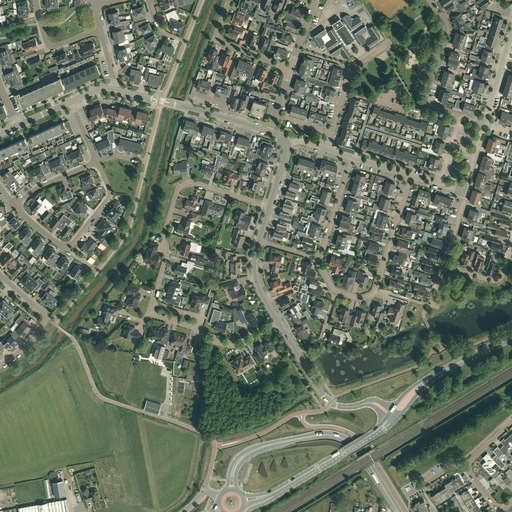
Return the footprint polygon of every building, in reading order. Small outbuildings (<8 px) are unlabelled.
[(18,2),(19,8),(28,7),(28,6),(29,5),(29,4),(29,3),(28,2),(28,1),(27,2),(27,1),(22,1),(21,0),(13,0),(14,3),(18,2)] [(46,6),(46,7),(47,8),(52,7),(52,10),(59,9),(57,0),(53,0),(46,1),(46,2),(45,2),(45,3),(45,4),(45,5),(45,6),(46,6)] [(169,5),(175,3),(174,0),(159,0),(162,9),(169,7),(169,5)] [(246,11),(249,4),(240,0),(237,7),(246,11)] [(270,0),(262,0),(261,4),(263,5),(262,9),(269,11),(272,3),(270,2),(270,0)] [(279,13),(283,2),(276,0),(272,10),(279,13)] [(358,3),(356,4),(354,0),(349,0),(350,2),(348,3),(351,10),(359,7),(358,3)] [(456,10),(459,8),(461,6),(457,0),(452,0),(444,6),(443,7),(447,12),(451,9),(453,12),(456,10)] [(486,5),(490,2),(489,0),(481,0),(478,2),(475,4),(482,16),(484,11),(483,10),(488,7),(486,5)] [(303,10),(293,6),(293,7),(291,6),(286,11),(283,10),(281,14),(292,18),(293,15),(300,17),(303,10)] [(29,12),(30,11),(30,10),(29,9),(29,8),(28,8),(28,7),(19,8),(16,9),(18,19),(24,18),(24,14),(29,13),(29,12)] [(134,13),(131,14),(134,22),(141,20),(140,15),(145,13),(144,12),(145,10),(144,7),(143,7),(134,9),(134,13)] [(110,19),(119,17),(118,11),(116,12),(116,10),(112,11),(113,12),(109,13),(109,15),(108,15),(109,18),(110,18),(110,19)] [(491,19),(491,21),(501,24),(503,19),(500,18),(501,15),(492,12),(491,15),(493,15),(491,19)] [(176,13),(167,17),(170,24),(169,27),(181,32),(184,24),(177,21),(178,18),(176,13)] [(246,22),(248,17),(238,13),(237,16),(234,14),(231,21),(237,24),(236,25),(240,27),(242,20),(246,22)] [(454,22),(466,17),(465,14),(461,15),(460,13),(452,16),(454,22)] [(349,15),(346,15),(341,18),(344,21),(342,22),(340,18),(332,23),(334,27),(328,31),(328,33),(326,32),(326,31),(323,26),(313,33),(312,37),(319,48),(324,45),(324,43),(326,44),(325,45),(329,50),(330,49),(331,50),(329,51),(333,56),(336,56),(338,54),(339,55),(341,55),(343,58),(346,58),(351,55),(347,50),(353,47),(350,42),(355,39),(359,45),(364,41),(364,40),(366,41),(366,42),(369,46),(379,40),(377,38),(378,37),(378,36),(380,35),(373,25),(368,28),(368,30),(367,29),(367,28),(364,23),(362,24),(362,23),(363,22),(360,17),(357,17),(354,19),(353,18),(351,18),(349,15)] [(294,31),(297,24),(290,21),(291,18),(285,16),(283,22),(287,23),(285,28),(294,31)] [(466,29),(466,30),(472,30),(472,27),(467,27),(466,23),(465,24),(464,22),(467,21),(468,19),(467,18),(466,17),(454,22),(456,27),(462,25),(464,29),(466,29)] [(142,21),(134,23),(138,31),(140,30),(143,33),(151,29),(148,23),(144,25),(142,21)] [(491,23),(490,27),(499,30),(501,24),(491,21),(490,23),(491,23)] [(126,29),(125,25),(122,25),(117,27),(118,30),(113,32),(114,37),(124,34),(123,29),(126,29)] [(241,34),(243,29),(235,26),(233,29),(229,27),(226,34),(236,38),(238,33),(241,34)] [(499,30),(490,27),(489,30),(484,29),(484,31),(487,32),(498,35),(499,30)] [(456,32),(454,39),(463,41),(465,35),(456,32)] [(487,34),(490,35),(489,38),(496,41),(498,35),(487,32),(487,34)] [(253,45),(257,35),(250,33),(246,42),(253,45)] [(290,44),(292,37),(282,33),(280,40),(290,44)] [(128,39),(126,40),(124,34),(114,37),(115,42),(121,41),(122,45),(129,43),(128,39)] [(145,44),(150,51),(152,54),(157,48),(154,43),(158,40),(154,34),(147,39),(147,43),(145,44)] [(265,49),(268,39),(262,37),(258,47),(265,49)] [(494,46),(496,41),(489,38),(484,37),(483,42),(478,41),(477,44),(480,45),(484,47),(485,47),(486,43),(494,46)] [(21,57),(24,55),(29,53),(28,51),(38,47),(35,39),(34,40),(33,39),(30,40),(30,41),(23,44),(26,51),(23,52),(22,50),(19,52),(21,57)] [(464,52),(466,46),(462,45),(463,41),(454,39),(452,45),(461,48),(460,50),(464,52)] [(86,46),(85,45),(82,46),(83,50),(80,51),(83,58),(90,55),(89,52),(95,50),(94,47),(95,46),(94,43),(93,43),(92,43),(86,46)] [(172,45),(169,44),(168,45),(163,43),(161,50),(165,51),(162,60),(166,61),(169,53),(171,54),(174,48),(171,46),(172,45)] [(0,51),(0,58),(8,55),(12,54),(11,50),(10,51),(7,44),(1,46),(3,50),(0,51)] [(127,53),(126,48),(130,47),(129,44),(120,46),(120,49),(116,50),(117,56),(127,53)] [(483,51),(482,54),(491,57),(493,52),(484,49),(484,47),(480,45),(477,44),(476,47),(481,49),(481,50),(483,51)] [(284,57),(287,50),(278,47),(276,54),(284,57)] [(208,54),(207,58),(208,59),(209,60),(209,61),(209,62),(211,63),(210,64),(211,65),(209,69),(207,68),(207,69),(213,71),(219,56),(216,55),(217,51),(210,48),(209,51),(208,51),(207,51),(207,52),(207,53),(207,54),(208,54)] [(457,60),(459,56),(462,57),(463,51),(457,49),(456,53),(450,51),(448,57),(449,58),(449,57),(457,60)] [(226,66),(230,56),(229,55),(229,54),(229,53),(226,52),(225,53),(224,53),(223,53),(219,63),(226,66)] [(73,55),(67,57),(65,53),(56,56),(56,57),(55,58),(56,61),(57,60),(58,63),(68,59),(69,61),(74,59),(73,55)] [(118,61),(120,60),(120,62),(121,62),(123,61),(124,62),(125,62),(127,64),(133,59),(131,57),(129,58),(127,53),(117,56),(118,61)] [(32,54),(25,56),(26,60),(29,59),(31,67),(42,63),(39,55),(34,57),(33,56),(32,54)] [(471,59),(474,60),(479,62),(480,59),(489,62),(491,57),(482,54),(481,57),(478,56),(477,57),(472,55),(471,59)] [(8,55),(0,58),(2,64),(7,62),(8,65),(14,63),(13,60),(10,61),(8,55)] [(303,57),(302,62),(311,65),(312,60),(318,61),(319,58),(311,56),(310,59),(303,57)] [(457,70),(458,71),(460,65),(457,64),(458,60),(457,60),(449,57),(449,58),(447,64),(449,64),(448,68),(451,68),(452,69),(457,70)] [(236,68),(239,70),(239,73),(238,74),(240,74),(245,62),(239,59),(238,62),(233,60),(228,75),(233,77),(236,68)] [(240,74),(243,75),(243,74),(245,72),(249,74),(247,78),(251,79),(254,69),(250,68),(252,64),(251,64),(251,63),(247,61),(246,62),(245,62),(240,74)] [(302,62),(300,68),(309,70),(310,67),(311,67),(312,65),(311,65),(302,62)] [(90,67),(94,76),(100,73),(96,64),(90,67)] [(8,78),(8,79),(20,74),(17,68),(16,69),(15,66),(9,68),(11,71),(6,73),(6,75),(5,75),(6,79),(8,78)] [(134,80),(134,79),(137,67),(132,66),(129,77),(130,78),(130,79),(134,80)] [(137,67),(134,79),(140,80),(141,74),(145,75),(147,67),(143,66),(143,68),(137,67)] [(341,74),(342,69),(334,66),(332,72),(341,74)] [(85,69),(89,78),(94,76),(90,67),(85,69)] [(147,82),(153,83),(156,70),(147,67),(145,75),(144,77),(148,78),(147,82)] [(263,80),(267,70),(260,67),(256,77),(263,80)] [(307,76),(309,70),(300,68),(299,67),(297,73),(307,76)] [(442,75),(443,75),(442,76),(451,79),(453,73),(456,74),(457,70),(452,69),(451,68),(450,72),(444,70),(443,70),(442,74),(442,75)] [(472,72),(471,76),(475,77),(478,78),(479,75),(486,78),(487,72),(479,70),(474,68),(472,72)] [(79,72),(83,80),(89,78),(85,69),(79,72)] [(164,73),(156,71),(157,70),(156,70),(153,83),(158,85),(160,79),(163,80),(164,73)] [(196,89),(202,90),(205,81),(202,80),(203,77),(201,76),(202,72),(199,71),(196,79),(199,80),(196,89)] [(339,80),(341,74),(332,72),(330,71),(328,76),(339,80)] [(79,72),(74,74),(78,83),(83,80),(79,72)] [(275,85),(279,75),(272,72),(268,82),(275,85)] [(22,80),(20,74),(8,79),(8,80),(7,80),(9,84),(10,83),(11,85),(16,82),(18,87),(23,85),(21,80),(22,80)] [(74,74),(68,76),(72,85),(78,83),(74,74)] [(15,94),(17,99),(19,99),(22,107),(65,88),(59,75),(19,92),(15,94)] [(469,84),(470,84),(483,88),(484,82),(476,80),(475,80),(474,80),(475,77),(471,76),(470,75),(469,78),(471,79),(469,84)] [(72,85),(68,76),(63,79),(66,88),(72,85)] [(339,80),(328,76),(326,82),(321,80),(320,83),(327,85),(328,82),(337,85),(339,80)] [(440,82),(443,83),(442,87),(446,88),(452,90),(454,84),(453,84),(454,80),(451,79),(442,76),(442,77),(441,77),(440,78),(439,81),(440,82),(441,82),(440,82)] [(13,89),(14,92),(39,80),(38,78),(13,89)] [(309,83),(315,84),(315,81),(308,79),(308,82),(306,82),(306,81),(297,78),(295,83),(304,86),(305,84),(308,85),(309,83)] [(205,81),(202,90),(208,92),(210,85),(212,79),(211,79),(209,79),(208,81),(205,81)] [(214,94),(220,96),(223,87),(220,86),(221,82),(216,81),(215,83),(218,84),(214,94)] [(311,97),(312,94),(305,92),(306,90),(303,89),(304,86),(295,83),(294,83),(292,88),(303,92),(303,91),(304,92),(303,94),(311,97)] [(481,93),(483,88),(470,84),(468,88),(466,87),(465,91),(471,92),(471,90),(472,90),(481,93)] [(230,92),(232,86),(229,85),(228,87),(226,87),(226,88),(223,87),(220,96),(225,98),(227,91),(230,92)] [(320,92),(325,93),(334,96),(336,90),(323,86),(323,89),(321,88),(320,92)] [(452,90),(446,88),(445,90),(440,89),(439,94),(448,97),(451,98),(452,93),(457,95),(458,92),(452,90)] [(230,105),(236,107),(239,98),(236,97),(238,92),(232,90),(230,96),(233,97),(230,105)] [(332,101),(334,96),(325,93),(323,98),(332,101)] [(472,114),(475,105),(474,105),(475,101),(474,100),(475,98),(478,98),(479,95),(473,93),(471,99),(467,112),(472,114)] [(247,103),(250,96),(244,94),(242,99),(239,98),(236,107),(242,109),(244,102),(247,103)] [(453,107),(454,104),(447,102),(448,97),(439,94),(437,99),(442,101),(441,104),(453,107)] [(349,103),(350,104),(351,103),(358,106),(360,100),(351,98),(349,103)] [(462,111),(467,112),(471,99),(466,98),(465,102),(464,102),(462,111)] [(250,112),(263,116),(266,104),(261,103),(262,101),(259,100),(258,102),(253,100),(250,112)] [(289,113),(295,115),(297,107),(294,106),(295,102),(290,101),(288,107),(291,108),(289,113)] [(295,115),(300,117),(302,108),(304,102),(302,101),(300,108),(297,107),(295,115)] [(350,104),(349,109),(358,112),(359,109),(357,109),(358,106),(351,103),(350,104)] [(96,107),(95,107),(100,118),(105,115),(106,117),(108,116),(109,117),(111,110),(112,108),(107,107),(103,109),(101,104),(96,106),(96,107)] [(305,109),(302,108),(300,117),(305,118),(309,106),(307,105),(305,109)] [(111,110),(109,117),(117,119),(118,117),(123,118),(126,107),(120,106),(119,110),(112,108),(111,110)] [(371,115),(376,117),(379,110),(380,108),(374,106),(371,115)] [(94,120),(100,118),(95,107),(90,110),(92,115),(89,116),(92,123),(95,122),(94,120)] [(128,122),(131,122),(133,114),(131,113),(132,109),(126,107),(123,118),(129,120),(128,122)] [(308,119),(313,121),(315,112),(317,108),(315,107),(313,112),(310,111),(308,119)] [(505,122),(508,113),(504,112),(505,109),(499,107),(497,113),(501,115),(499,120),(505,122)] [(135,121),(141,123),(143,112),(138,110),(136,115),(133,114),(131,122),(135,123),(135,121)] [(313,121),(318,122),(322,111),(319,110),(318,113),(315,112),(313,121)] [(389,113),(384,111),(381,120),(384,121),(384,119),(387,120),(389,113)] [(149,113),(143,112),(141,123),(146,124),(146,126),(149,127),(151,120),(148,119),(149,113)] [(353,122),(355,117),(347,114),(346,113),(344,119),(353,122)] [(392,122),(398,124),(400,115),(395,113),(394,115),(395,115),(392,122)] [(398,124),(403,125),(405,118),(406,118),(406,116),(400,115),(398,124)] [(411,120),(406,118),(405,118),(403,125),(402,127),(405,128),(405,126),(408,127),(411,120)] [(183,129),(188,131),(191,121),(186,120),(183,129)] [(439,120),(437,124),(436,128),(448,131),(449,126),(447,125),(448,122),(439,120)] [(199,127),(196,126),(197,123),(191,121),(188,131),(188,132),(193,134),(197,135),(198,130),(199,127)] [(342,127),(343,127),(351,129),(352,124),(343,121),(342,127)] [(416,129),(419,130),(421,123),(416,121),(413,130),(415,131),(416,129)] [(424,132),(427,123),(421,121),(421,123),(419,130),(424,132)] [(63,122),(58,124),(62,131),(67,129),(66,126),(65,126),(63,122)] [(57,134),(62,131),(58,124),(53,126),(57,134)] [(206,135),(209,127),(204,125),(202,131),(198,130),(197,135),(196,136),(203,138),(204,135),(206,135)] [(52,136),(57,134),(53,126),(48,128),(52,136)] [(208,140),(211,140),(208,149),(211,150),(213,146),(214,143),(215,140),(211,139),(215,129),(209,127),(206,135),(209,136),(208,140)] [(343,127),(342,132),(351,135),(351,133),(350,132),(351,129),(343,127)] [(48,128),(43,130),(47,138),(52,136),(48,128)] [(433,136),(436,136),(439,138),(440,135),(446,137),(448,131),(436,128),(433,136)] [(43,130),(39,133),(42,140),(47,138),(43,130)] [(221,140),(224,141),(226,132),(221,131),(218,141),(215,140),(214,143),(213,146),(216,147),(217,143),(220,143),(221,140)] [(232,145),(229,144),(232,134),(226,132),(224,141),(227,142),(226,146),(228,147),(227,150),(230,151),(232,145)] [(39,133),(34,135),(37,142),(42,140),(39,133)] [(118,147),(124,148),(126,137),(121,136),(121,135),(113,133),(114,137),(120,139),(118,147)] [(433,139),(431,144),(443,148),(444,142),(435,139),(436,136),(433,136),(426,134),(425,136),(433,139)] [(32,145),(37,142),(34,135),(28,137),(32,145)] [(110,135),(102,139),(106,150),(112,147),(110,142),(113,141),(110,135)] [(236,145),(241,147),(244,138),(238,136),(236,145)] [(346,145),(347,140),(340,138),(340,137),(338,137),(337,142),(346,145)] [(489,138),(487,144),(496,147),(497,147),(495,146),(496,143),(500,145),(501,139),(493,137),(493,139),(489,138)] [(246,150),(247,149),(249,140),(244,138),(241,147),(244,148),(243,153),(245,154),(245,156),(248,157),(250,151),(246,150)] [(23,148),(24,152),(29,149),(28,146),(25,139),(20,141),(23,148)] [(106,150),(102,139),(93,142),(96,148),(99,147),(101,152),(102,152),(102,153),(105,151),(106,150)] [(367,150),(367,149),(367,148),(369,141),(364,139),(361,148),(367,150)] [(263,147),(262,150),(271,153),(273,147),(269,146),(270,143),(262,140),(261,143),(261,142),(260,145),(263,147)] [(372,142),(369,141),(367,148),(367,149),(372,150),(375,141),(372,140),(372,142)] [(18,151),(23,148),(20,141),(15,143),(18,151)] [(142,142),(136,141),(134,151),(139,152),(140,148),(143,149),(145,141),(142,141),(142,142)] [(10,145),(13,153),(18,151),(15,143),(10,145)] [(382,145),(379,144),(377,152),(382,153),(383,153),(385,146),(385,144),(383,144),(382,145)] [(441,153),(443,148),(431,144),(430,148),(428,147),(428,149),(422,147),(421,150),(427,152),(435,154),(435,152),(434,151),(441,153)] [(492,155),(501,158),(502,158),(503,155),(497,153),(499,148),(496,147),(487,144),(485,150),(493,152),(492,155)] [(10,154),(13,153),(10,145),(5,147),(8,155),(9,158),(12,157),(10,154)] [(73,150),(74,152),(78,160),(79,160),(79,161),(83,159),(83,158),(84,158),(82,153),(84,151),(81,145),(78,146),(79,147),(73,150)] [(390,148),(385,146),(383,153),(382,153),(382,155),(387,157),(390,148)] [(5,147),(0,149),(3,157),(8,155),(5,147)] [(259,157),(259,155),(260,155),(269,158),(271,153),(262,150),(258,148),(257,151),(256,153),(254,153),(253,156),(259,157)] [(395,149),(390,148),(387,157),(393,158),(393,157),(395,149)] [(404,160),(407,151),(404,150),(403,152),(401,151),(398,158),(404,160)] [(77,161),(78,160),(74,152),(71,153),(70,151),(64,153),(67,159),(70,158),(72,163),(73,162),(73,163),(77,162),(77,161)] [(430,158),(429,162),(438,164),(439,159),(434,157),(435,154),(427,152),(426,154),(428,155),(427,157),(430,158)] [(58,156),(54,158),(53,158),(58,169),(59,168),(60,170),(63,168),(63,167),(64,166),(62,161),(65,160),(62,154),(58,156)] [(417,156),(411,154),(409,162),(409,161),(408,163),(414,165),(417,156)] [(501,158),(492,155),(491,158),(483,155),(482,161),(490,164),(491,164),(493,165),(494,161),(494,160),(494,159),(500,161),(501,158)] [(259,157),(253,156),(252,159),(253,159),(253,161),(258,163),(257,166),(266,169),(268,163),(259,160),(258,160),(259,157)] [(57,169),(58,169),(53,158),(54,158),(53,157),(44,161),(48,170),(51,169),(52,171),(53,171),(54,172),(58,170),(57,169)] [(304,168),(307,169),(310,161),(304,159),(301,171),(303,171),(304,168)] [(211,175),(214,166),(208,165),(209,162),(203,160),(202,162),(203,163),(204,163),(201,172),(211,175)] [(323,160),(321,161),(319,170),(322,171),(321,174),(323,175),(327,161),(323,160)] [(180,172),(187,171),(186,161),(182,161),(182,164),(173,165),(175,175),(180,175),(180,172)] [(315,172),(316,170),(317,166),(314,165),(315,162),(310,161),(307,169),(306,172),(311,173),(312,171),(315,172)] [(326,172),(329,173),(332,163),(327,161),(323,175),(325,175),(326,172)] [(489,167),(490,164),(482,161),(480,167),(486,169),(485,171),(492,174),(494,174),(495,170),(494,168),(489,167)] [(436,170),(438,164),(429,162),(428,164),(425,163),(424,166),(421,165),(420,168),(429,171),(430,168),(436,170)] [(34,167),(35,169),(39,177),(40,177),(40,178),(44,176),(43,175),(44,175),(42,170),(45,169),(43,163),(34,167)] [(332,163),(329,173),(328,176),(330,177),(331,173),(334,175),(335,174),(336,175),(337,171),(336,170),(337,166),(337,164),(332,163)] [(264,174),(266,169),(257,166),(255,171),(264,174)] [(35,169),(31,170),(31,168),(25,170),(27,176),(30,175),(33,180),(34,179),(34,180),(38,179),(37,178),(39,177),(35,169)] [(6,180),(12,175),(9,170),(6,172),(2,175),(6,180)] [(239,175),(233,174),(234,173),(225,170),(222,181),(230,184),(232,180),(237,181),(239,175)] [(484,174),(478,172),(476,178),(486,181),(487,182),(488,180),(489,179),(490,179),(492,174),(485,171),(484,174)] [(23,173),(20,175),(16,179),(9,184),(13,188),(16,185),(17,186),(19,184),(21,186),(24,183),(21,179),(25,176),(23,173)] [(357,173),(355,178),(367,181),(368,179),(364,179),(365,175),(357,173)] [(251,177),(249,183),(261,186),(262,181),(256,179),(257,176),(250,174),(249,177),(251,177)] [(6,180),(9,184),(16,179),(12,175),(6,180)] [(81,187),(83,190),(90,187),(88,184),(94,182),(93,181),(94,181),(93,177),(92,177),(90,175),(88,176),(87,175),(84,176),(84,177),(82,178),(84,183),(81,184),(83,186),(81,187)] [(385,184),(385,186),(393,188),(395,183),(388,181),(389,179),(385,178),(384,181),(386,182),(385,184)] [(481,186),(481,189),(486,191),(487,188),(486,187),(487,185),(485,184),(486,181),(476,178),(474,184),(481,186)] [(288,188),(294,189),(298,191),(299,188),(302,188),(303,183),(297,181),(297,184),(290,182),(288,188)] [(354,182),(352,187),(364,191),(365,189),(362,188),(362,185),(354,182)] [(259,192),(261,186),(249,183),(248,188),(259,192)] [(391,194),(393,188),(385,186),(380,184),(378,192),(385,194),(386,192),(391,194)] [(318,193),(321,194),(330,197),(332,191),(326,189),(327,187),(321,185),(318,193)] [(67,199),(73,197),(71,191),(68,193),(65,186),(58,189),(63,200),(67,198),(67,199)] [(91,190),(90,187),(83,190),(84,193),(85,193),(87,195),(89,195),(91,199),(93,198),(94,199),(97,197),(97,196),(99,195),(98,193),(99,192),(98,188),(97,189),(96,188),(91,190)] [(506,192),(505,192),(505,193),(504,192),(497,190),(495,193),(498,194),(505,197),(506,194),(511,195),(511,189),(508,188),(507,192),(506,192)] [(302,192),(298,191),(294,189),(293,192),(286,190),(285,196),(294,199),(295,196),(300,198),(302,192)] [(419,198),(422,199),(425,190),(419,189),(417,195),(415,194),(412,204),(417,206),(419,198)] [(473,190),(471,195),(479,198),(480,195),(484,196),(484,193),(486,194),(486,191),(481,189),(480,192),(473,190)] [(430,192),(425,190),(422,199),(425,200),(424,204),(426,205),(430,192)] [(384,197),(385,194),(378,192),(377,195),(378,195),(376,200),(380,201),(388,204),(390,199),(384,197)] [(328,203),(330,197),(321,194),(320,200),(328,203)] [(429,204),(437,206),(438,204),(441,195),(435,194),(434,199),(431,198),(429,204)] [(511,201),(505,199),(505,197),(498,194),(497,199),(502,200),(502,201),(503,202),(504,203),(503,205),(511,208),(511,207),(511,201)] [(440,204),(443,205),(446,197),(441,195),(438,204),(437,206),(436,208),(439,209),(440,204)] [(478,203),(479,198),(471,195),(469,201),(475,203),(474,206),(480,207),(481,205),(478,203)] [(185,206),(186,207),(185,209),(189,211),(190,208),(195,210),(197,203),(196,203),(198,198),(192,196),(190,201),(187,200),(185,206)] [(349,198),(347,204),(359,207),(361,199),(359,198),(355,197),(354,200),(349,198)] [(442,208),(447,209),(446,213),(449,214),(453,202),(450,201),(451,199),(446,197),(443,205),(442,208)] [(37,210),(39,212),(49,201),(45,198),(40,203),(37,200),(34,203),(33,202),(31,205),(32,205),(30,207),(35,212),(37,210)] [(86,211),(82,207),(84,205),(79,200),(76,203),(77,204),(72,209),(77,213),(76,214),(79,216),(79,215),(82,217),(83,215),(84,216),(87,212),(86,211)] [(210,211),(221,215),(224,207),(213,204),(213,203),(206,200),(201,216),(208,218),(210,211)] [(49,201),(39,212),(42,214),(40,217),(45,221),(52,214),(48,210),(53,205),(49,201)] [(373,208),(376,209),(379,209),(379,207),(387,209),(388,204),(380,201),(379,205),(374,203),(373,208)] [(282,208),(287,210),(291,211),(292,208),(295,209),(297,203),(291,202),(290,204),(284,202),(282,208)] [(317,209),(316,212),(324,214),(326,208),(321,207),(322,204),(318,203),(315,202),(313,207),(317,209)] [(359,207),(347,204),(345,209),(351,211),(350,214),(356,216),(359,207)] [(511,208),(503,205),(502,208),(501,207),(500,208),(500,209),(497,208),(496,213),(500,214),(501,211),(510,214),(511,208)] [(114,206),(111,209),(107,214),(112,218),(110,221),(115,225),(118,223),(114,220),(119,214),(120,215),(122,211),(119,208),(118,209),(114,206)] [(378,219),(386,221),(388,215),(382,214),(383,211),(379,209),(376,209),(375,214),(374,217),(378,219)] [(470,209),(468,214),(477,217),(479,211),(470,209)] [(247,230),(249,224),(251,217),(244,215),(245,213),(237,210),(234,220),(241,223),(240,226),(239,225),(238,228),(247,230)] [(294,212),(291,211),(287,210),(286,213),(280,211),(278,217),(291,220),(292,215),(293,215),(294,212)] [(407,211),(406,216),(418,220),(419,217),(418,215),(417,215),(417,214),(416,214),(407,211)] [(189,218),(196,221),(198,215),(191,212),(189,218)] [(323,220),(324,214),(316,212),(315,215),(312,214),(310,219),(316,221),(317,218),(323,220)] [(56,227),(59,229),(68,217),(64,214),(59,220),(55,217),(49,225),(55,229),(56,227)] [(476,222),(477,217),(468,214),(467,219),(476,222)] [(508,216),(499,214),(498,217),(493,215),(492,217),(499,220),(498,224),(508,227),(510,220),(507,219),(508,216)] [(342,215),(342,216),(341,216),(340,216),(339,221),(349,224),(350,221),(354,222),(355,219),(342,215)] [(14,216),(8,222),(12,226),(10,228),(13,230),(15,228),(15,229),(21,223),(14,216)] [(438,226),(447,229),(448,223),(446,222),(447,219),(437,216),(435,222),(439,223),(438,226)] [(72,221),(68,217),(59,229),(62,231),(60,233),(66,237),(67,235),(68,236),(70,233),(69,232),(72,229),(68,226),(72,221)] [(189,227),(191,221),(184,219),(182,225),(179,224),(178,228),(177,228),(177,229),(177,232),(182,233),(187,234),(189,227)] [(371,222),(370,226),(377,228),(378,225),(384,227),(386,221),(378,219),(376,223),(371,222)] [(111,226),(103,220),(97,227),(101,231),(100,232),(96,237),(101,242),(106,236),(104,235),(111,226)] [(345,232),(346,233),(350,234),(351,234),(353,229),(352,229),(353,225),(349,224),(339,221),(338,225),(338,226),(339,226),(338,227),(345,230),(345,232)] [(276,229),(281,230),(285,232),(286,228),(289,229),(291,224),(285,222),(284,225),(277,223),(276,229)] [(307,228),(319,231),(321,226),(309,222),(308,225),(307,228)] [(445,234),(447,229),(438,226),(435,225),(435,228),(433,228),(432,233),(437,235),(441,236),(442,233),(445,234)] [(369,230),(370,230),(369,234),(370,236),(371,236),(382,240),(384,233),(378,232),(379,229),(377,228),(370,226),(369,230)] [(416,233),(417,229),(411,227),(410,230),(402,228),(400,235),(410,238),(412,232),(416,233)] [(476,233),(477,231),(464,227),(463,232),(473,235),(474,233),(476,233)] [(26,228),(19,235),(23,238),(21,240),(26,245),(31,240),(28,237),(31,233),(31,232),(31,231),(31,230),(30,229),(29,229),(28,228),(27,228),(26,228)] [(236,236),(233,244),(241,247),(242,243),(243,243),(245,236),(240,235),(241,230),(235,228),(233,235),(236,236)] [(317,237),(319,231),(307,228),(305,236),(310,238),(311,235),(317,237)] [(504,239),(506,232),(500,230),(496,229),(494,236),(504,239)] [(288,232),(285,232),(281,230),(280,233),(274,231),(272,237),(281,240),(282,237),(286,238),(288,232)] [(338,234),(337,240),(346,243),(347,240),(352,241),(354,235),(351,234),(350,234),(346,233),(345,232),(344,232),(342,235),(338,234)] [(473,235),(463,232),(461,238),(473,242),(475,236),(473,235)] [(436,239),(437,235),(432,233),(431,233),(430,237),(433,238),(431,244),(441,248),(443,241),(436,239)] [(305,236),(304,236),(302,242),(305,243),(304,247),(313,250),(314,249),(315,249),(316,248),(316,247),(316,246),(316,245),(315,244),(315,243),(310,242),(311,238),(310,238),(305,236)] [(43,240),(42,239),(41,239),(40,238),(39,238),(38,238),(36,240),(35,240),(33,242),(34,243),(30,247),(34,250),(32,253),(36,257),(41,251),(38,249),(44,243),(43,242),(43,241),(43,240)] [(89,256),(94,250),(93,249),(97,243),(91,238),(87,244),(85,243),(80,249),(89,256)] [(344,248),(346,243),(337,240),(335,246),(344,248)] [(410,255),(412,250),(406,249),(408,243),(398,240),(396,247),(399,248),(398,251),(410,255)] [(379,247),(378,247),(379,244),(369,241),(367,248),(367,251),(372,252),(372,250),(377,251),(377,250),(378,251),(378,250),(379,248),(379,247)] [(503,246),(502,246),(503,244),(492,241),(491,244),(490,244),(489,245),(489,246),(489,247),(490,247),(490,248),(500,251),(501,250),(502,250),(503,246)] [(7,252),(13,246),(10,242),(3,248),(7,252)] [(148,261),(147,264),(148,266),(150,266),(151,266),(152,263),(156,264),(159,254),(155,253),(158,245),(151,242),(148,251),(147,251),(144,260),(148,261)] [(191,242),(190,244),(183,242),(182,246),(181,246),(180,246),(179,246),(178,247),(178,248),(178,249),(178,250),(179,251),(180,251),(180,253),(188,255),(189,249),(195,251),(197,244),(191,242)] [(20,252),(26,245),(23,243),(17,250),(20,252)] [(428,246),(428,247),(426,253),(429,254),(428,258),(437,261),(437,260),(438,260),(439,255),(438,255),(439,254),(436,253),(437,249),(428,246)] [(46,253),(43,257),(47,260),(45,262),(51,267),(52,266),(56,260),(56,259),(53,257),(56,252),(55,251),(56,251),(55,250),(54,249),(53,248),(52,248),(51,248),(50,247),(48,250),(47,249),(45,252),(46,253)] [(472,259),(475,252),(469,250),(468,254),(463,252),(459,263),(467,265),(469,258),(472,259)] [(371,252),(372,252),(367,251),(366,251),(364,256),(368,257),(367,261),(375,264),(377,257),(371,255),(372,252),(371,252)] [(472,263),(475,264),(474,269),(481,271),(483,264),(482,264),(484,258),(479,257),(480,254),(475,252),(472,263)] [(7,264),(10,266),(15,261),(13,258),(14,258),(9,253),(1,261),(5,266),(7,264)] [(404,265),(407,255),(401,253),(400,256),(394,255),(392,261),(404,265)] [(280,264),(281,256),(270,255),(269,262),(272,263),(271,271),(278,272),(279,264),(280,264)] [(63,275),(67,270),(64,268),(69,261),(68,260),(68,259),(68,258),(67,258),(66,257),(64,256),(63,257),(63,256),(59,262),(56,260),(52,266),(55,268),(56,266),(61,270),(59,273),(63,275)] [(236,256),(230,256),(230,259),(228,259),(228,261),(226,261),(226,266),(228,266),(228,268),(231,268),(231,272),(231,277),(236,277),(236,272),(240,272),(240,261),(236,261),(236,256)] [(340,267),(342,259),(332,256),(329,264),(334,265),(332,271),(338,273),(339,267),(340,267)] [(493,275),(496,264),(491,262),(492,258),(488,257),(485,267),(488,268),(486,272),(493,275)] [(423,269),(423,270),(433,273),(435,266),(433,265),(433,262),(422,259),(420,263),(421,264),(421,265),(421,266),(421,267),(422,268),(423,269)] [(18,263),(15,261),(10,266),(12,268),(10,271),(14,275),(23,267),(18,262),(18,263)] [(313,278),(315,272),(309,270),(311,264),(304,262),(301,270),(306,272),(305,275),(313,278)] [(189,271),(190,268),(192,269),(193,265),(187,263),(186,267),(178,264),(176,268),(175,268),(174,273),(183,276),(185,271),(187,272),(189,271)] [(76,265),(69,275),(78,281),(82,276),(79,274),(82,269),(81,269),(82,268),(81,267),(80,266),(79,266),(77,265),(77,266),(76,265)] [(403,274),(401,272),(402,269),(392,266),(390,274),(394,275),(393,278),(398,279),(402,281),(403,277),(402,276),(403,274)] [(22,284),(25,286),(33,278),(30,276),(30,275),(33,272),(27,268),(23,273),(26,276),(21,281),(22,282),(22,284)] [(354,280),(356,272),(350,270),(348,276),(345,275),(342,284),(349,286),(351,279),(354,280)] [(426,274),(420,272),(414,270),(413,274),(418,276),(417,281),(429,285),(431,279),(425,277),(426,274)] [(365,287),(368,277),(365,275),(366,273),(359,271),(358,276),(361,277),(359,285),(365,287)] [(282,285),(280,279),(278,275),(271,277),(272,281),(270,282),(273,290),(277,288),(278,293),(291,288),(292,287),(290,282),(282,285)] [(36,281),(33,278),(25,286),(28,289),(30,289),(31,290),(36,285),(39,287),(44,282),(39,278),(36,281)] [(238,297),(239,300),(247,296),(245,293),(246,292),(245,292),(243,286),(240,288),(237,279),(223,285),(224,288),(228,287),(232,297),(232,299),(238,297)] [(306,291),(309,292),(320,295),(322,288),(315,286),(317,281),(310,279),(306,289),(301,288),(300,292),(306,294),(306,291)] [(403,286),(405,281),(402,281),(398,279),(397,282),(390,280),(388,287),(398,290),(400,285),(403,286)] [(51,283),(48,281),(42,288),(45,291),(51,283)] [(167,293),(169,293),(168,298),(166,298),(165,301),(169,303),(173,304),(178,305),(181,296),(176,294),(179,284),(173,282),(171,286),(170,286),(167,293)] [(129,294),(126,304),(136,307),(140,294),(137,293),(139,288),(126,284),(123,292),(129,294)] [(424,291),(425,287),(415,284),(413,289),(417,290),(415,295),(425,298),(427,291),(424,291)] [(57,299),(47,291),(41,299),(51,306),(54,303),(55,305),(58,301),(56,300),(57,299)] [(208,304),(209,297),(201,295),(200,297),(194,295),(190,306),(198,308),(200,301),(208,304)] [(291,302),(288,296),(279,302),(279,303),(280,305),(281,305),(283,308),(289,305),(290,307),(296,303),(295,300),(291,302)] [(322,310),(324,302),(314,299),(312,306),(312,307),(311,312),(317,314),(319,309),(322,310)] [(0,310),(2,312),(9,305),(8,304),(9,303),(6,300),(5,301),(4,300),(0,303),(0,310)] [(381,321),(384,313),(380,311),(382,306),(374,303),(370,314),(371,314),(370,317),(375,319),(381,321)] [(400,319),(404,305),(398,303),(396,309),(389,307),(388,311),(387,313),(391,314),(389,320),(398,322),(399,318),(400,319)] [(14,309),(13,308),(14,307),(10,304),(10,305),(9,305),(2,312),(5,315),(3,318),(5,319),(3,321),(6,324),(9,320),(12,317),(9,315),(14,309)] [(295,312),(300,309),(297,304),(289,308),(291,311),(287,314),(292,323),(299,319),(295,312)] [(99,317),(96,325),(108,329),(110,320),(109,320),(111,315),(115,316),(117,309),(105,305),(102,312),(104,312),(102,318),(99,317)] [(348,327),(350,319),(346,318),(349,310),(342,308),(338,319),(345,321),(344,326),(348,327)] [(245,317),(245,316),(241,310),(238,313),(236,314),(239,319),(242,317),(246,324),(246,323),(248,324),(249,323),(251,327),(258,322),(252,312),(245,317)] [(362,323),(365,312),(358,310),(356,315),(352,314),(349,324),(356,326),(357,321),(362,323)] [(213,326),(214,326),(213,329),(224,333),(227,324),(216,320),(219,313),(213,311),(209,324),(214,325),(213,326)] [(19,324),(20,326),(28,332),(32,328),(27,324),(29,322),(24,318),(20,322),(19,324)] [(16,322),(10,329),(13,331),(19,324),(16,322)] [(27,333),(28,332),(20,326),(19,324),(13,331),(17,336),(19,333),(24,337),(27,333)] [(302,339),(309,335),(303,324),(296,329),(302,339)] [(131,339),(131,337),(138,338),(139,332),(133,330),(134,327),(126,325),(123,336),(131,339)] [(151,328),(149,336),(155,338),(155,340),(164,343),(168,330),(163,329),(163,331),(151,328)] [(341,341),(344,331),(334,328),(332,334),(331,334),(328,340),(338,343),(338,342),(341,341)] [(13,331),(6,337),(13,346),(18,342),(15,338),(17,336),(13,331)] [(183,352),(188,354),(190,347),(186,346),(184,341),(185,341),(187,336),(184,335),(184,336),(174,333),(171,342),(179,345),(177,352),(176,356),(181,358),(182,354),(183,352)] [(9,350),(13,346),(6,337),(0,342),(0,343),(3,348),(6,346),(9,350)] [(266,353),(275,348),(270,341),(264,344),(264,345),(262,346),(261,344),(255,348),(258,354),(255,356),(259,362),(265,359),(263,356),(267,354),(266,353)] [(165,347),(157,344),(154,356),(162,358),(165,347)] [(247,368),(254,363),(250,356),(244,360),(241,355),(230,362),(232,366),(237,374),(247,368)] [(265,378),(260,369),(257,371),(262,380),(265,378)] [(158,414),(161,404),(146,399),(143,410),(158,414)] [(511,447),(511,432),(504,440),(503,438),(500,441),(504,445),(499,449),(503,453),(505,455),(508,452),(507,450),(508,449),(507,448),(510,445),(508,443),(511,438),(511,446),(511,447)] [(504,463),(499,457),(503,453),(499,449),(497,446),(492,451),(496,454),(492,458),(493,459),(493,460),(501,469),(502,467),(505,469),(507,467),(506,465),(508,464),(505,462),(504,463)] [(493,460),(493,459),(492,458),(487,453),(482,457),(486,461),(481,465),(491,475),(496,470),(494,468),(493,469),(488,464),(493,460)] [(511,487),(511,480),(510,477),(509,478),(505,482),(501,477),(501,476),(499,474),(494,478),(503,489),(508,485),(511,488),(511,487)] [(455,477),(461,485),(464,483),(459,475),(455,477)] [(452,479),(457,488),(461,485),(455,477),(452,479)] [(448,482),(453,490),(457,488),(452,479),(448,482)] [(62,480),(52,482),(55,497),(65,495),(62,480)] [(453,490),(448,482),(444,484),(446,486),(450,492),(453,490)] [(450,492),(446,486),(442,488),(448,497),(451,494),(450,492)] [(90,492),(90,493),(89,493),(87,488),(83,490),(84,495),(86,500),(92,499),(93,502),(100,500),(98,494),(99,494),(98,490),(97,490),(96,489),(92,490),(92,492),(90,492)] [(448,497),(442,488),(439,491),(444,499),(448,497)] [(462,497),(470,492),(468,489),(465,490),(462,492),(460,494),(462,497)] [(444,499),(439,491),(435,493),(440,501),(444,499)] [(464,501),(473,496),(470,492),(462,497),(464,501)] [(434,505),(440,501),(435,493),(431,495),(430,493),(427,494),(434,505)] [(467,505),(475,500),(473,496),(464,501),(467,505)] [(68,511),(67,498),(18,507),(19,511),(68,511)] [(415,503),(420,511),(428,507),(424,500),(420,502),(419,500),(415,503)] [(469,509),(477,503),(475,500),(467,505),(469,509)] [(477,503),(469,509),(471,511),(479,507),(477,503)]
